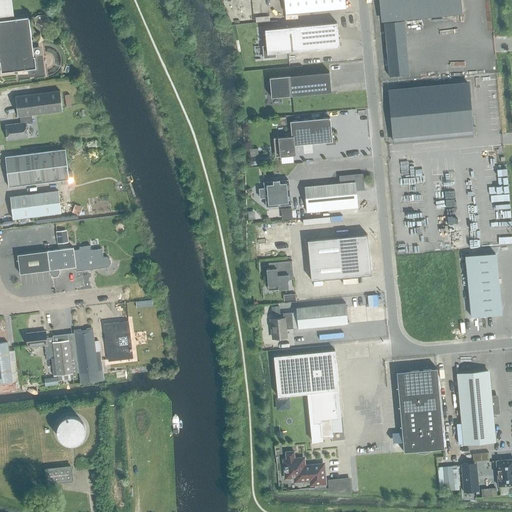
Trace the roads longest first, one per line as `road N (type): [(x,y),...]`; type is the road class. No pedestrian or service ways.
road 1 (unclassified): [(511,343),(415,351),(396,338),(362,0)]
road 2 (unclassified): [(0,310),(122,294)]
